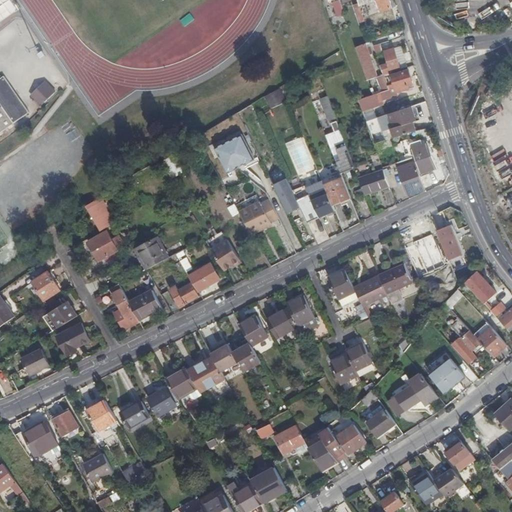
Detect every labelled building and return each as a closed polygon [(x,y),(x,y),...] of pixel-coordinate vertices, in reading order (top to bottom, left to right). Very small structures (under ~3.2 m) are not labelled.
[(0,0),(0,20),(19,8),(13,0),(0,0)] [(338,0),(326,0),(328,4),(332,2),(337,16),(344,14),(338,0)] [(391,8),(388,0),(356,0),(358,3),(359,7),(377,1),(380,11),(391,8)] [(364,19),(359,7),(358,3),(354,5),(360,20),(364,19)] [(334,54),(327,41),(314,49),(322,62),(334,54)] [(373,68),(364,43),(355,47),(364,71),(373,68)] [(383,50),(381,43),(373,45),(375,52),(383,50)] [(388,63),(380,66),(383,74),(391,72),(390,70),(399,68),(393,48),(384,51),(388,63)] [(412,84),(408,69),(392,74),(397,92),(406,89),(405,86),(408,85),(412,84)] [(392,74),(391,72),(383,74),(386,82),(389,89),(388,90),(389,94),(397,92),(392,74)] [(0,131),(28,112),(3,75),(0,77),(0,131)] [(41,107),(57,92),(46,80),(30,95),(41,107)] [(370,88),(372,95),(388,90),(389,89),(386,82),(370,88)] [(372,95),(358,100),(362,110),(380,103),(378,99),(390,95),(389,94),(388,90),(372,95)] [(270,109),(271,111),(285,103),(280,94),(267,102),(270,109)] [(335,146),(344,142),(327,96),(320,98),(329,123),(330,123),(334,131),(325,134),(331,148),(335,146)] [(270,109),(267,102),(261,106),(264,112),(270,109)] [(416,121),(411,106),(388,113),(393,128),(391,128),(394,138),(405,135),(415,132),(412,122),(416,121)] [(243,162),(245,166),(255,161),(243,136),(229,143),(240,164),(243,162)] [(341,174),(354,168),(344,142),(335,146),(341,161),(337,163),(340,173),(341,174)] [(228,174),(238,169),(237,166),(240,164),(229,143),(216,150),(228,174)] [(428,143),(410,149),(413,157),(419,174),(436,168),(428,143)] [(186,171),(175,153),(164,160),(175,178),(186,171)] [(420,180),(421,179),(419,174),(413,157),(398,162),(409,196),(424,191),(420,180)] [(365,196),(389,188),(384,171),(359,181),(365,196)] [(445,180),(448,174),(443,171),(440,178),(445,180)] [(324,185),(342,178),(341,174),(340,173),(322,180),(322,182),(324,185)] [(332,206),(340,202),(351,198),(348,191),(342,178),(324,185),(332,206)] [(288,181),(275,188),(288,213),(301,207),(288,181)] [(320,217),(335,211),(332,206),(324,185),(322,182),(314,185),(312,186),(311,184),(306,186),(309,194),(313,201),(320,217)] [(104,195),(88,205),(102,230),(119,220),(104,195)] [(260,201),(258,198),(246,204),(248,207),(260,201)] [(342,207),(352,202),(351,198),(340,202),(342,207)] [(253,234),(272,224),(271,222),(263,205),(260,201),(248,207),(240,212),(253,234)] [(270,201),(263,205),(271,222),(278,218),(270,201)] [(126,220),(113,228),(115,233),(129,225),(126,220)] [(457,235),(453,225),(438,231),(449,260),(462,255),(454,236),(457,235)] [(105,257),(111,268),(121,262),(116,254),(115,252),(118,250),(116,246),(118,244),(119,245),(122,244),(119,239),(114,242),(108,231),(89,242),(99,260),(105,257)] [(206,241),(224,270),(231,266),(240,260),(222,231),(206,241)] [(147,263),(149,268),(169,257),(159,237),(136,250),(144,264),(147,263)] [(189,276),(198,291),(220,278),(211,263),(189,276)] [(404,264),(379,274),(380,277),(387,294),(412,283),(404,264)] [(354,287),(345,270),(329,278),(339,299),(356,291),(354,287)] [(61,290),(49,272),(33,283),(45,301),(61,290)] [(496,294),(477,272),(465,283),(471,289),(472,288),(485,304),(496,294)] [(443,286),(455,281),(452,273),(445,276),(446,276),(441,278),(443,286)] [(380,277),(379,274),(354,287),(356,291),(356,292),(368,286),(366,283),(380,277)] [(363,306),(387,294),(380,277),(366,283),(368,286),(356,292),(359,298),(363,306)] [(180,307),(198,296),(191,283),(179,289),(177,285),(170,289),(180,307)] [(471,289),(465,283),(463,285),(466,288),(461,293),(462,295),(472,306),(474,304),(469,298),(474,293),(471,289)] [(120,284),(110,289),(122,311),(115,314),(125,331),(140,323),(140,321),(130,303),(120,284)] [(445,303),(450,308),(462,295),(461,293),(458,290),(445,303)] [(130,303),(140,321),(162,308),(153,291),(130,303)] [(339,299),(342,306),(359,298),(356,291),(339,299)] [(287,303),(289,307),(298,325),(315,316),(304,294),(287,303)] [(0,328),(15,318),(0,296),(0,328)] [(64,304),(60,299),(51,306),(54,311),(64,304)] [(68,301),(64,304),(54,311),(50,314),(59,328),(65,324),(78,316),(68,301)] [(509,306),(505,301),(496,308),(501,314),(509,306)] [(450,308),(445,303),(437,312),(443,319),(449,314),(453,311),(450,308)] [(289,307),(266,319),(276,337),(299,325),(298,325),(289,307)] [(477,312),(489,327),(495,322),(483,307),(479,310),(477,312)] [(511,307),(498,320),(507,330),(510,332),(511,330),(511,307)] [(501,314),(496,308),(491,313),(496,318),(501,314)] [(435,313),(433,316),(430,319),(436,325),(442,320),(435,313)] [(257,315),(240,325),(250,343),(252,346),(269,337),(257,315)] [(459,337),(458,339),(470,353),(473,350),(476,354),(483,347),(480,344),(468,330),(468,329),(460,319),(452,326),(461,336),(462,338),(461,339),(459,337)] [(65,351),(89,338),(82,324),(58,336),(65,351)] [(493,357),(506,345),(492,330),(479,341),(493,357)] [(91,342),(89,338),(65,351),(68,356),(78,351),(76,349),(91,342)] [(400,346),(404,352),(409,345),(406,338),(400,346)] [(467,355),(470,353),(458,339),(452,344),(464,358),(463,359),(465,362),(470,358),(467,355)] [(250,343),(233,352),(238,362),(243,371),(261,361),(252,346),(250,343)] [(228,344),(211,353),(213,357),(221,372),(238,362),(233,352),(228,344)] [(365,345),(348,353),(348,355),(356,371),(374,362),(365,345)] [(28,372),(47,361),(42,350),(22,360),(28,372)] [(447,360),(450,358),(446,352),(442,355),(447,360)] [(342,385),(359,377),(356,371),(348,355),(331,362),(342,385)] [(427,365),(432,371),(447,360),(442,355),(427,365)] [(197,388),(201,394),(225,379),(221,372),(213,357),(188,371),(197,388)] [(447,360),(462,378),(465,376),(450,358),(447,360)] [(444,393),(462,378),(447,360),(432,371),(429,374),(444,393)] [(49,365),(47,361),(28,372),(29,375),(49,365)] [(167,380),(170,386),(178,399),(197,388),(188,371),(186,369),(167,380)] [(438,396),(421,374),(410,381),(413,385),(397,396),(387,401),(396,415),(405,409),(422,399),(425,397),(428,402),(438,396)] [(175,403),(179,401),(178,399),(170,386),(149,399),(160,418),(177,407),(175,403)] [(376,396),(372,390),(368,395),(362,400),(367,405),(376,396)] [(511,398),(494,415),(508,431),(511,427),(511,398)] [(99,432),(117,421),(106,401),(87,412),(99,432)] [(129,429),(150,416),(141,402),(120,414),(129,429)] [(377,417),(386,410),(382,404),(372,410),(377,417)] [(377,437),(396,423),(386,410),(377,417),(367,424),(377,437)] [(79,427),(70,411),(54,420),(63,435),(79,427)] [(27,433),(40,452),(56,442),(45,422),(37,427),(27,433)] [(261,439),(274,432),(270,423),(257,430),(261,439)] [(284,454),(306,443),(296,425),(274,437),(284,454)] [(320,434),(337,459),(345,453),(348,456),(366,443),(353,426),(336,439),(328,428),(320,434)] [(35,454),(40,452),(27,433),(24,435),(35,454)] [(336,459),(337,459),(320,434),(319,434),(323,440),(336,459)] [(480,447),(486,442),(487,441),(483,437),(476,442),(480,447)] [(323,470),(338,462),(336,459),(323,440),(310,447),(323,470)] [(506,466),(511,460),(511,440),(511,441),(511,443),(511,446),(493,462),(500,470),(502,469),(506,466)] [(486,442),(480,447),(488,456),(494,451),(486,442)] [(475,459),(462,443),(451,450),(464,466),(475,459)] [(321,471),(323,470),(310,447),(309,448),(321,471)] [(464,466),(451,450),(447,454),(459,470),(464,466)] [(345,453),(337,459),(340,463),(348,456),(345,453)] [(94,483),(114,471),(104,454),(84,465),(94,483)] [(511,460),(506,466),(502,469),(508,476),(511,472),(511,460)] [(128,482),(146,472),(141,462),(123,472),(128,482)] [(24,493),(4,465),(0,467),(0,492),(11,486),(18,497),(24,493)] [(264,503),(287,489),(274,467),(251,480),(252,481),(253,484),(264,503)] [(446,498),(464,484),(452,469),(434,482),(439,489),(443,494),(446,498)] [(434,482),(429,473),(419,480),(433,500),(443,494),(439,489),(434,482)] [(418,494),(426,505),(433,500),(419,480),(412,484),(411,485),(418,494)] [(239,492),(253,484),(252,481),(237,489),(239,492)] [(242,511),(247,511),(264,503),(253,484),(239,492),(237,489),(234,483),(228,487),(242,511)] [(197,498),(202,506),(217,498),(224,494),(220,488),(213,492),(212,490),(197,498)] [(30,502),(24,493),(18,497),(25,506),(30,502)] [(395,493),(392,495),(400,507),(404,505),(395,493)] [(204,510),(204,511),(234,511),(224,494),(217,498),(202,506),(204,510)] [(393,511),(400,507),(392,495),(381,502),(388,511),(393,511)] [(98,502),(102,508),(112,503),(109,496),(98,502)]
